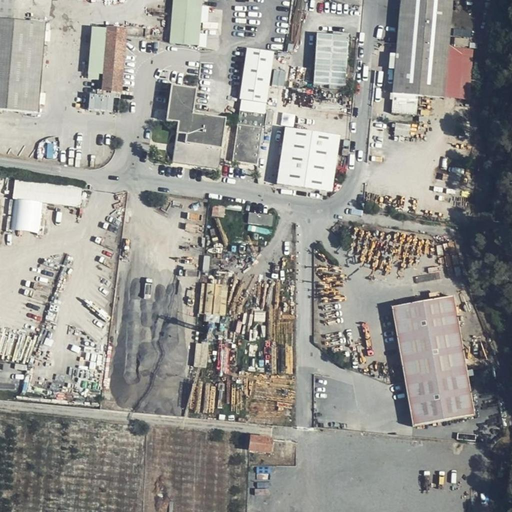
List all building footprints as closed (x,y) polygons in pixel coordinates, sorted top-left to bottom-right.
[(202,0),(172,0),(169,42),(198,45),(202,0)] [(444,96),(452,0),(399,0),(391,92),(444,96)] [(0,110),(38,114),(45,24),(0,19),(0,110)] [(121,91),(124,31),(106,29),(102,91),(121,91)] [(350,38),(317,36),(313,86),(346,88),(350,38)] [(278,55),(251,51),(243,101),(270,105),(278,55)] [(182,124),(176,163),(222,170),(228,130),(193,125),(199,90),(176,86),(170,121),(182,124)] [(90,110),(115,111),(116,95),(90,95),(90,110)] [(269,116),(244,112),(236,163),(260,167),(269,116)] [(288,129),(279,185),(334,193),(343,137),(288,129)] [(81,209),(83,187),(15,180),(13,201),(81,209)] [(248,224),(271,228),(272,217),(249,214),(248,224)] [(203,293),(205,292),(205,314),(228,313),(228,284),(203,284),(203,293)] [(476,417),(455,296),(395,306),(415,428),(476,417)] [(250,451),(269,453),(271,440),(252,438),(250,451)]
